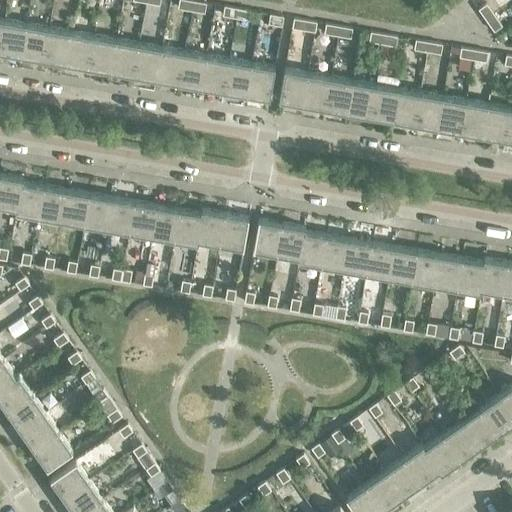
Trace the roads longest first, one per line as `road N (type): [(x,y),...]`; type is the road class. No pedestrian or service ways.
road 1 (residential): [(265,138),(0,92)]
road 2 (residential): [(0,133),(259,178)]
road 3 (residential): [(259,178),(511,221)]
road 4 (residential): [(511,180),(265,138)]
